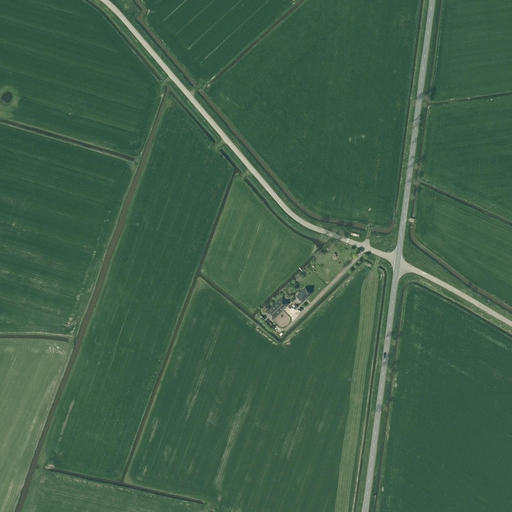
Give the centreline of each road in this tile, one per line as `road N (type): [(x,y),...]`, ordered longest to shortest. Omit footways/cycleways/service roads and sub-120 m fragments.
road 1 (tertiary): [(397,260),(286,209),(103,0)]
road 2 (secondary): [(397,260),(432,0)]
road 3 (secondary): [(364,511),(397,260)]
road 4 (unclassified): [(511,324),(397,260)]
